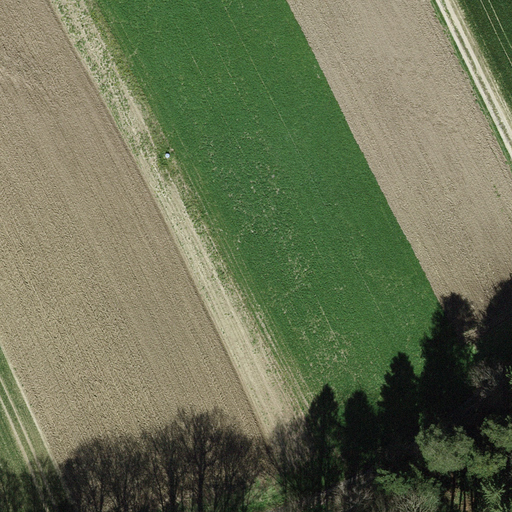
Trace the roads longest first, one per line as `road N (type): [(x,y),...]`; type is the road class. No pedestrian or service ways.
road 1 (track): [(285,511),(367,482),(511,371)]
road 2 (track): [(511,145),(441,0)]
